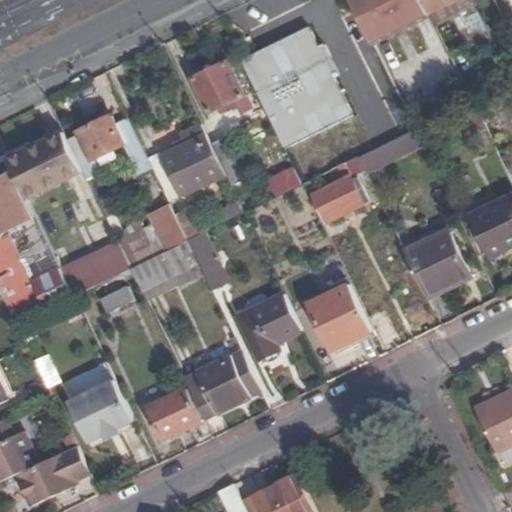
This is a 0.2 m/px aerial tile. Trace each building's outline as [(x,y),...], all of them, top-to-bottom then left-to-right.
[(355,0),(376,44),(412,26),(398,0),(355,0)] [(433,16),(424,0),(398,0),(412,26),(433,16)] [(440,32),(452,55),(491,36),(478,10),(482,8),(478,0),(424,0),(433,16),(440,32)] [(312,24),(244,58),(288,148),(356,115),(312,24)] [(247,94),(230,59),(195,76),(212,111),(247,94)] [(511,64),(496,72),(503,85),(504,85),(511,80),(511,64)] [(469,90),(474,100),(485,94),(480,84),(469,90)] [(475,129),(485,124),(474,100),(463,105),(475,129)] [(70,139),(84,167),(128,146),(113,115),(78,131),(79,135),(70,139)] [(174,144),(176,148),(207,133),(202,123),(182,132),(184,139),(174,144)] [(418,128),(360,156),(365,166),(368,172),(425,145),(418,128)] [(70,139),(67,131),(52,138),(71,176),(85,170),(84,167),(70,139)] [(227,172),(213,143),(208,133),(207,133),(176,148),(162,155),(180,194),(227,172)] [(227,172),(233,184),(247,178),(227,136),(213,143),(227,172)] [(27,198),(71,176),(52,138),(8,158),(19,180),(27,198)] [(360,156),(338,166),(343,176),(313,191),(326,219),(369,199),(355,171),(365,166),(360,156)] [(154,169),(149,158),(142,161),(147,172),(154,169)] [(0,284),(6,297),(19,324),(39,314),(44,311),(6,231),(37,217),(27,198),(19,180),(7,185),(0,169),(0,284)] [(212,183),(218,196),(227,192),(220,179),(212,183)] [(495,254),(511,245),(511,196),(475,214),(495,254)] [(114,201),(103,206),(116,234),(128,228),(114,201)] [(194,206),(176,215),(188,240),(207,231),(246,212),(241,201),(201,220),(194,206)] [(176,215),(171,204),(148,215),(156,231),(166,251),(188,240),(176,215)] [(119,240),(132,268),(166,251),(156,231),(148,235),(139,218),(118,239),(119,240)] [(406,251),(428,296),(471,274),(449,230),(406,251)] [(207,231),(188,240),(196,255),(213,290),(231,281),(207,231)] [(39,234),(20,237),(23,255),(41,252),(39,234)] [(61,269),(75,296),(132,268),(119,240),(61,269)] [(166,251),(132,268),(149,301),(197,278),(188,259),(196,255),(188,240),(166,251)] [(89,309),(106,300),(112,313),(137,300),(125,276),(83,297),(89,309)] [(374,329),(351,281),(309,301),(332,349),(374,329)] [(303,331),(285,294),(240,315),(261,358),(281,349),(278,343),(303,331)] [(198,371),(203,382),(218,414),(262,393),(241,349),(198,371)] [(0,403),(12,398),(0,374),(0,403)] [(90,441),(135,420),(114,376),(68,398),(90,441)] [(203,382),(190,388),(205,420),(218,414),(203,382)] [(148,408),(163,439),(203,419),(188,389),(148,408)] [(500,454),(511,447),(511,391),(477,408),(500,454)] [(77,478),(90,471),(80,450),(78,445),(44,462),(29,431),(18,436),(9,416),(0,420),(0,483),(18,475),(33,505),(79,483),(77,478)] [(317,511),(299,474),(244,503),(248,511),(317,511)] [(248,511),(244,503),(235,483),(222,489),(233,511),(248,511)]
